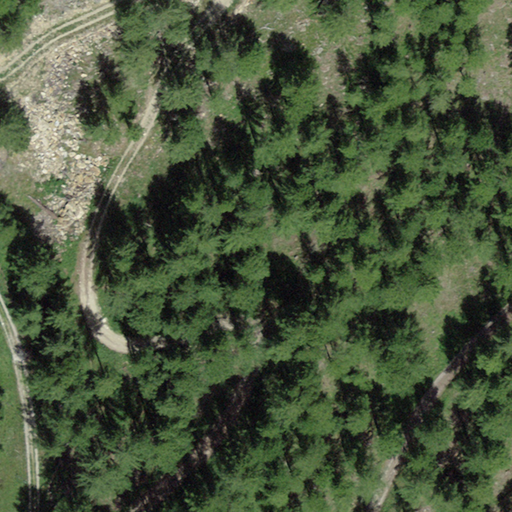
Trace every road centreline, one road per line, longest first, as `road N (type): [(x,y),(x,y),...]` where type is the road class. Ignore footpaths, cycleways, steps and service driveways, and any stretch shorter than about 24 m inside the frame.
road 1 (track): [(368,511),(435,391),(511,308)]
road 2 (track): [(0,315),(32,448),(30,511)]
